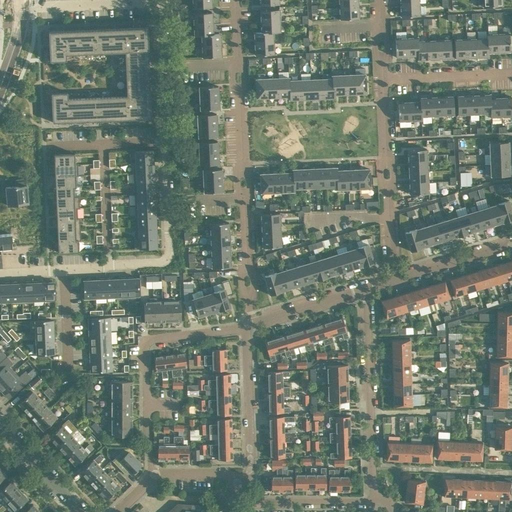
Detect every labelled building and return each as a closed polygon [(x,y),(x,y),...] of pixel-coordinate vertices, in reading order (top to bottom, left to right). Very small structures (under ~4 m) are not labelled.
[(212,8),(211,0),(192,0),(193,8),(212,8)] [(420,4),(400,5),(401,16),(420,16),(420,4)] [(358,7),(339,8),(340,19),(359,18),(358,7)] [(280,21),(279,10),(260,10),(261,22),(280,21)] [(213,24),(212,13),(193,14),(194,24),(213,24)] [(280,22),(280,21),(261,22),(261,32),(254,33),(281,32),(280,22)] [(213,34),(213,24),(194,24),(194,35),(213,34)] [(148,50),(147,27),(124,28),(125,51),(133,51),(148,50)] [(125,51),(124,28),(109,29),(110,52),(125,51)] [(110,52),(109,29),(95,30),(96,53),(110,52)] [(81,53),(80,30),(65,31),(66,54),(81,53)] [(96,53),(95,30),(80,30),(81,53),(96,53)] [(66,54),(65,31),(49,32),(50,61),(66,60),(66,54)] [(281,32),(254,33),(255,44),(274,43),(273,32),(281,32)] [(509,33),(498,34),(499,53),(510,52),(510,51),(509,33)] [(221,45),(220,34),(213,34),(194,35),(194,36),(202,36),(202,46),(221,45)] [(487,38),(476,38),(477,58),(488,57),(487,34),(487,38)] [(498,34),(487,34),(488,57),(489,57),(488,53),(499,53),(498,34)] [(417,37),(406,38),(407,57),(418,56),(418,60),(417,37)] [(418,37),(417,37),(418,60),(429,60),(429,41),(418,41),(418,37)] [(406,38),(395,38),(396,56),(396,57),(407,57),(406,38)] [(476,38),(465,39),(466,58),(477,58),(476,38)] [(465,39),(454,39),(455,53),(455,59),(466,58),(465,39)] [(440,40),(429,41),(429,60),(440,59),(440,40)] [(451,40),(440,40),(440,59),(451,59),(451,57),(451,54),(451,40)] [(274,54),(274,43),(255,44),(255,55),(274,54)] [(222,57),(221,45),(202,46),(203,58),(222,57)] [(149,65),(148,50),(133,51),(125,51),(126,66),(133,66),(149,65)] [(150,80),(149,65),(133,66),(126,66),(126,81),(134,81),(150,80)] [(366,81),(365,74),(355,75),(356,94),(366,93),(366,86),(366,81)] [(345,94),(344,75),(333,76),(334,95),(345,94)] [(356,94),(355,75),(344,75),(345,94),(356,94)] [(334,95),(333,76),(332,76),(332,79),(322,79),(323,98),(334,98),(333,95),(334,95)] [(279,97),(278,78),(267,79),(268,98),(279,97)] [(290,100),(289,78),(278,78),(279,97),(289,97),(289,100),(290,100)] [(301,99),(300,80),(289,81),(289,78),(290,100),(301,99)] [(268,98),(267,79),(256,79),(257,98),(268,98)] [(323,98),(322,79),(311,80),(312,99),(323,98)] [(150,95),(150,80),(134,81),(126,81),(127,96),(150,95)] [(312,99),(311,80),(300,80),(301,99),(312,99)] [(218,86),(199,87),(199,98),(219,97),(218,86)] [(69,122),(68,99),(68,93),(51,93),(53,122),(69,122)] [(491,117),(490,94),(479,95),(480,114),(487,114),(490,114),(490,117),(491,117)] [(502,117),(501,98),(490,98),(490,94),(491,117),(502,117)] [(151,118),(150,95),(127,96),(128,119),(151,118)] [(469,115),(468,95),(457,96),(458,115),(469,115)] [(480,114),(479,95),(468,95),(469,115),(480,114)] [(128,119),(127,96),(112,97),(113,120),(128,119)] [(453,96),(442,97),(443,116),(454,115),(453,96)] [(98,120),(97,97),(83,98),(84,121),(98,120)] [(113,120),(112,97),(97,97),(98,120),(113,120)] [(219,97),(199,98),(200,109),(219,108),(219,97)] [(432,116),(431,97),(420,98),(421,121),(421,117),(430,116),(432,116)] [(443,116),(442,97),(431,97),(432,116),(443,116)] [(511,97),(501,98),(502,117),(511,116),(511,97)] [(84,121),(83,98),(68,99),(69,122),(84,121)] [(421,121),(420,98),(420,101),(409,102),(410,121),(421,121)] [(410,121),(409,102),(398,102),(398,112),(399,122),(410,121)] [(216,114),(197,115),(197,126),(217,125),(216,114)] [(217,125),(197,126),(198,137),(217,136),(217,125)] [(218,141),(198,142),(199,153),(218,152),(218,141)] [(509,142),(490,143),(490,154),(510,153),(509,142)] [(408,156),(408,161),(427,160),(427,149),(408,150),(408,156)] [(154,161),(153,150),(135,151),(135,162),(131,162),(154,161)] [(218,152),(199,153),(199,164),(219,163),(218,152)] [(510,153),(490,154),(491,165),(510,164),(510,153)] [(75,164),(75,154),(54,154),(54,166),(77,165),(77,164),(75,164)] [(428,171),(427,160),(408,161),(409,172),(428,171)] [(154,172),(154,161),(131,162),(131,173),(154,172)] [(510,164),(491,165),(491,176),(511,175),(510,164)] [(78,175),(77,165),(54,166),(55,176),(78,175)] [(326,187),(326,168),(315,169),(316,188),(326,187)] [(338,190),(337,168),(326,168),(326,187),(331,187),(337,187),(337,190),(338,190)] [(348,189),(348,170),(337,171),(337,168),(338,190),(348,189)] [(222,169),(202,170),(203,181),(222,180),(222,169)] [(305,188),(304,169),(293,170),(294,192),(294,189),(305,188)] [(316,188),(315,169),(304,169),(305,188),(316,188)] [(370,169),(359,170),(359,189),(370,188),(370,169)] [(294,192),(293,170),(293,173),(282,173),(283,192),(294,192)] [(359,189),(359,170),(348,170),(348,189),(359,189)] [(428,182),(428,171),(409,172),(409,183),(428,182)] [(155,183),(154,172),(131,173),(131,174),(133,174),(134,184),(155,183)] [(283,192),(282,173),(271,174),(272,193),(283,192)] [(471,173),(460,173),(461,185),(471,185),(471,173)] [(272,193),(271,174),(260,174),(261,193),(272,193)] [(76,186),(76,176),(78,176),(78,175),(55,176),(55,187),(76,186)] [(15,182),(16,186),(5,187),(6,188),(7,205),(28,203),(26,179),(17,180),(16,180),(15,181),(15,182)] [(222,180),(203,181),(203,192),(223,191),(222,180)] [(428,182),(409,183),(410,194),(429,193),(436,193),(436,182),(428,183),(428,182)] [(155,194),(155,183),(134,184),(136,184),(137,194),(134,194),(134,195),(155,194)] [(74,187),(76,187),(76,186),(55,187),(56,198),(79,197),(74,197),(74,187)] [(155,205),(155,194),(134,195),(135,205),(155,205)] [(79,208),(79,197),(56,198),(56,209),(79,208)] [(511,210),(509,200),(498,204),(504,222),(511,220),(511,210)] [(504,222),(498,204),(488,207),(494,225),(503,222),(503,223),(504,222)] [(156,215),(155,205),(135,205),(135,216),(156,215)] [(494,225),(488,207),(485,208),(478,211),(483,228),(494,225)] [(77,218),(77,208),(79,208),(56,209),(57,220),(80,219),(80,218),(77,218)] [(483,228),(478,211),(467,214),(473,232),(483,228)] [(280,224),(280,213),(261,214),(261,225),(280,224)] [(473,232),(467,214),(457,217),(463,236),(467,234),(467,233),(473,232)] [(156,226),(156,215),(135,216),(136,227),(156,226)] [(463,236),(457,217),(447,220),(452,238),(458,236),(458,237),(463,236)] [(80,229),(80,219),(57,220),(57,230),(80,229)] [(452,238),(447,220),(436,224),(442,241),(452,238)] [(229,223),(210,224),(211,235),(230,234),(229,223)] [(281,235),(280,224),(261,225),(262,236),(281,235)] [(442,241),(436,224),(426,227),(431,244),(435,243),(442,241)] [(157,237),(156,226),(136,227),(136,237),(134,237),(134,238),(157,237)] [(431,244),(426,227),(416,230),(416,229),(415,229),(421,248),(422,248),(422,247),(431,244)] [(81,240),(80,229),(57,230),(58,241),(81,240)] [(421,248),(415,229),(405,233),(411,251),(421,248)] [(11,234),(0,234),(0,248),(12,248),(12,247),(11,234)] [(230,245),(230,234),(211,235),(211,246),(230,245)] [(281,247),(281,235),(262,236),(262,247),(281,247)] [(157,248),(157,237),(134,238),(134,249),(157,248)] [(79,252),(78,241),(81,241),(81,240),(58,241),(58,252),(79,252)] [(368,244),(358,247),(364,266),(374,263),(368,244)] [(231,256),(230,245),(211,246),(212,257),(231,256)] [(364,266),(358,247),(357,248),(348,251),(353,269),(363,266),(364,266)] [(353,269),(348,251),(337,254),(343,272),(347,271),(353,269)] [(343,272),(337,254),(327,258),(332,275),(343,272)] [(231,267),(231,256),(212,257),(212,268),(231,267)] [(332,275),(327,258),(316,261),(322,279),(327,278),(326,277),(332,275)] [(511,278),(511,260),(502,263),(507,280),(511,278)] [(322,279),(316,261),(306,264),(312,282),(317,280),(318,281),(322,279)] [(502,263),(492,267),(497,284),(507,280),(502,263)] [(312,282),(306,264),(296,267),(301,285),(312,282)] [(301,285),(296,267),(285,270),(291,288),(301,285)] [(492,267),(481,270),(486,287),(497,284),(492,267)] [(291,288),(285,270),(276,273),(275,273),(281,292),(281,291),(291,288)] [(481,270),(471,273),(476,290),(486,287),(481,270)] [(281,292),(275,273),(264,276),(270,295),(281,292)] [(471,273),(460,276),(465,293),(476,290),(471,273)] [(460,276),(450,279),(455,297),(465,293),(460,276)] [(118,279),(116,279),(117,296),(117,299),(128,299),(127,277),(121,278),(121,279),(118,279)] [(133,277),(127,277),(128,299),(139,298),(138,278),(136,278),(133,278),(133,277)] [(99,280),(95,280),(95,298),(106,297),(105,278),(99,278),(99,280)] [(111,278),(105,278),(106,297),(117,297),(117,299),(117,296),(116,279),(114,279),(112,279),(111,278)] [(95,298),(95,280),(83,280),(84,298),(95,298)] [(190,281),(183,282),(183,292),(188,292),(192,292),(192,288),(194,288),(192,280),(190,281)] [(233,294),(229,280),(221,282),(224,289),(214,292),(219,311),(230,308),(226,296),(233,294)] [(33,300),(32,281),(26,282),(26,283),(21,283),(22,301),(22,304),(33,303),(33,300)] [(44,300),(43,282),(38,282),(38,281),(32,281),(33,300),(33,303),(33,301),(44,300)] [(55,300),(54,282),(53,282),(53,281),(47,281),(48,282),(43,282),(44,300),(55,300)] [(449,298),(444,281),(433,284),(439,302),(449,298)] [(11,301),(10,282),(4,283),(4,284),(0,284),(0,290),(1,302),(11,302),(11,304),(11,301)] [(22,301),(21,283),(17,283),(17,282),(10,282),(11,301),(11,304),(22,304),(22,301)] [(439,302),(433,284),(423,288),(428,305),(439,302)] [(428,305),(423,288),(412,291),(418,308),(428,305)] [(418,308),(412,291),(402,294),(407,311),(418,308)] [(219,311),(214,292),(213,292),(213,293),(203,296),(209,314),(219,310),(219,311)] [(407,311),(402,294),(392,297),(397,314),(407,311)] [(209,314),(203,296),(193,299),(198,317),(209,314)] [(392,297),(381,301),(386,318),(397,314),(392,297)] [(149,298),(149,302),(143,302),(144,323),(153,323),(153,298),(149,298)] [(162,301),(156,302),(156,298),(153,298),(153,323),(162,322),(162,301)] [(167,301),(162,301),(162,322),(171,322),(170,298),(167,298),(167,301)] [(170,298),(171,322),(181,322),(180,301),(174,301),(174,298),(170,298)] [(511,312),(497,312),(497,323),(511,323),(511,312)] [(110,318),(88,319),(89,332),(110,331),(110,318)] [(342,318),(332,322),(336,335),(341,333),(343,337),(343,340),(346,339),(348,338),(342,318)] [(53,320),(30,321),(30,332),(54,331),(54,325),(53,325),(53,320)] [(332,322),(323,324),(329,344),(333,343),(331,336),(336,335),(332,322)] [(511,323),(497,323),(496,334),(511,334),(511,323)] [(323,324),(313,327),(317,341),(322,339),(324,346),(329,344),(323,324)] [(317,341),(313,327),(303,330),(309,350),(314,349),(312,342),(317,341)] [(309,350),(303,330),(294,333),(298,346),(303,345),(305,351),(309,350)] [(55,337),(54,331),(30,332),(30,333),(35,332),(36,342),(33,343),(54,342),(54,337),(55,337)] [(110,331),(89,332),(89,345),(111,345),(110,331)] [(293,348),(298,346),(294,333),(284,336),(288,349),(290,356),(291,359),(296,357),(293,348)] [(511,334),(496,334),(496,345),(511,345),(511,334)] [(284,336),(274,339),(279,352),(284,351),(286,357),(290,356),(288,349),(284,336)] [(274,339),(265,342),(269,355),(271,362),(276,360),(274,354),(279,352),(274,339)] [(409,340),(392,340),(392,351),(410,351),(409,340)] [(54,342),(33,343),(34,354),(37,354),(38,360),(48,359),(48,354),(50,353),(54,353),(54,352),(55,352),(55,347),(54,347),(54,342)] [(111,345),(89,345),(90,359),(111,358),(111,345)] [(511,345),(496,345),(496,356),(511,356),(511,345)] [(18,347),(14,350),(23,359),(26,356),(18,347)] [(212,355),(204,355),(204,361),(226,360),(226,349),(212,350),(212,355)] [(392,351),(392,362),(410,362),(410,351),(392,351)] [(174,355),(177,377),(182,376),(181,368),(186,367),(184,353),(174,355)] [(174,355),(164,356),(166,370),(166,369),(171,369),(172,377),(177,377),(174,355)] [(13,363),(7,356),(0,362),(0,384),(14,371),(10,366),(13,363)] [(166,370),(164,356),(154,357),(156,371),(161,370),(162,379),(167,378),(166,369),(166,370)] [(111,358),(90,359),(90,372),(112,371),(111,358)] [(226,360),(204,361),(204,365),(212,365),(213,371),(226,370),(226,360)] [(410,362),(392,362),(393,373),(410,373),(410,362)] [(490,362),(489,373),(507,374),(507,363),(490,362)] [(327,365),(327,371),(324,371),(324,375),(348,374),(348,365),(327,365)] [(19,377),(14,371),(0,384),(0,391),(1,391),(5,395),(10,389),(14,394),(37,373),(33,368),(28,373),(25,371),(19,377)] [(268,382),(282,382),(282,377),(289,376),(289,371),(268,372),(268,382)] [(393,373),(393,384),(411,383),(410,373),(393,373)] [(489,373),(489,384),(507,385),(507,374),(489,373)] [(216,380),(207,380),(208,384),(216,384),(230,384),(229,374),(216,374),(216,380)] [(348,374),(324,375),(324,378),(327,378),(327,384),(348,383),(348,374)] [(43,381),(38,376),(29,384),(33,389),(43,381)] [(108,387),(108,391),(132,391),(132,381),(111,381),(111,387),(108,387)] [(282,387),(282,382),(268,382),(269,392),(289,392),(289,387),(282,387)] [(327,384),(327,389),(324,389),(324,393),(348,392),(348,383),(327,384)] [(393,384),(393,395),(411,394),(411,383),(393,384)] [(208,384),(204,385),(204,390),(205,390),(206,395),(217,395),(230,394),(230,384),(216,384),(208,384)] [(489,384),(489,395),(506,396),(507,385),(489,384)] [(45,395),(51,390),(48,387),(43,392),(45,395)] [(54,394),(51,390),(45,395),(48,399),(54,394)] [(27,412),(40,401),(31,391),(26,395),(27,396),(19,404),(22,408),(22,409),(25,412),(26,412),(27,412)] [(132,391),(108,391),(108,393),(111,393),(111,400),(132,400),(132,391)] [(289,392),(269,392),(269,402),(283,402),(283,397),(289,396),(289,392)] [(348,392),(324,393),(324,396),(328,396),(328,402),(349,401),(348,392)] [(217,399),(208,400),(208,405),(230,404),(230,394),(217,395),(217,399)] [(393,395),(394,406),(411,406),(411,394),(393,395)] [(489,395),(488,406),(506,407),(506,396),(489,395)] [(111,400),(111,405),(108,405),(108,408),(132,408),(132,400),(111,400)] [(40,401),(27,412),(35,421),(48,409),(40,401)] [(283,402),(269,402),(269,413),(290,412),(290,407),(283,407),(283,402)] [(231,414),(230,404),(208,405),(208,409),(217,409),(217,415),(231,414)] [(69,413),(72,410),(67,405),(64,408),(69,413)] [(132,408),(108,408),(108,411),(111,411),(111,417),(132,417),(132,408)] [(56,418),(48,409),(35,421),(36,422),(35,424),(38,427),(39,426),(43,430),(56,418)] [(333,416),(328,416),(329,422),(336,422),(336,427),(350,427),(349,417),(339,417),(339,411),(333,411),(333,416)] [(295,416),(284,417),(269,417),(270,427),(284,427),(284,422),(295,421),(295,416)] [(132,417),(111,417),(111,423),(108,423),(108,426),(132,426),(132,417)] [(217,419),(217,425),(209,425),(209,429),(231,429),(231,419),(217,419)] [(68,420),(49,437),(53,441),(53,443),(55,445),(57,445),(58,446),(70,435),(76,430),(68,420)] [(132,426),(108,426),(108,429),(111,429),(111,436),(132,436),(132,426)] [(511,426),(495,426),(494,438),(511,438),(511,426)] [(284,433),(284,427),(270,427),(270,437),(284,437),(291,437),(296,437),(296,432),(284,433)] [(336,427),(336,433),(329,433),(329,437),(350,437),(350,427),(336,427)] [(231,439),(231,429),(209,429),(209,434),(218,434),(218,439),(231,439)] [(76,430),(70,435),(58,446),(66,456),(78,444),(84,439),(76,430)] [(164,436),(164,445),(158,445),(158,459),(168,459),(168,445),(168,436),(164,436)] [(168,445),(168,459),(178,459),(178,436),(173,436),(173,445),(168,445)] [(178,436),(178,459),(188,458),(188,445),(183,445),(183,436),(178,436)] [(291,442),(291,437),(284,437),(270,437),(270,447),(284,447),(284,442),(291,442)] [(350,447),(350,437),(329,437),(329,443),(336,442),(337,447),(350,447)] [(511,438),(494,438),(494,449),(511,449),(511,438)] [(218,444),(209,445),(209,449),(232,449),(231,439),(218,439),(218,444)] [(437,441),(437,458),(448,459),(448,441),(437,441)] [(448,459),(459,459),(460,442),(448,441),(448,459)] [(387,442),(386,460),(397,461),(398,443),(387,442)] [(459,459),(470,460),(471,442),(460,442),(459,459)] [(481,461),(482,443),(471,442),(470,460),(481,461)] [(397,461),(408,461),(409,443),(398,443),(397,461)] [(408,461),(419,462),(420,444),(409,443),(408,461)] [(78,444),(66,456),(67,457),(67,458),(69,461),(70,460),(75,465),(87,454),(93,449),(89,444),(83,450),(78,444)] [(419,462),(430,462),(431,444),(420,444),(419,462)] [(284,452),(284,447),(270,447),(271,458),(291,457),(291,452),(284,452)] [(337,447),(337,453),(330,453),(330,458),(351,457),(350,447),(337,447)] [(232,459),(232,449),(209,449),(209,454),(218,454),(218,460),(232,459)] [(122,452),(112,461),(125,474),(128,471),(132,474),(132,473),(135,474),(138,471),(137,469),(141,465),(129,452),(127,454),(125,452),(122,452)] [(99,455),(93,460),(80,471),(85,476),(84,477),(87,480),(88,480),(89,481),(101,469),(97,464),(102,459),(99,455)] [(271,477),(271,491),(282,491),(281,477),(281,466),(281,460),(272,460),(272,469),(277,469),(277,477),(271,477)] [(286,466),(281,466),(281,477),(282,491),(292,491),(292,477),(292,470),(287,470),(287,466),(286,466)] [(305,475),(300,475),(300,468),(295,468),(295,489),(305,489),(305,475)] [(315,489),(315,475),(315,468),(305,468),(305,475),(305,489),(315,489)] [(320,468),(320,475),(315,475),(315,489),(326,489),(326,468),(320,468)] [(101,469),(89,481),(97,490),(110,479),(115,474),(111,470),(106,475),(101,469)] [(339,477),(334,477),(334,470),(329,470),(329,491),(339,491),(339,477)] [(349,491),(349,470),(344,470),(344,477),(339,477),(339,491),(349,491)] [(118,471),(115,474),(123,483),(126,480),(118,471)] [(456,479),(445,478),(444,496),(455,497),(456,479)] [(110,479),(97,490),(98,491),(98,493),(100,495),(102,495),(106,499),(118,488),(110,479)] [(425,481),(407,479),(406,491),(423,493),(425,481)] [(466,479),(456,479),(455,497),(466,497),(466,479)] [(477,480),(466,479),(466,497),(477,498),(477,480)] [(488,480),(477,480),(477,498),(488,498),(488,480)] [(488,480),(488,498),(498,499),(499,481),(488,480)] [(10,481),(0,490),(0,496),(2,499),(0,500),(0,502),(2,505),(5,502),(18,490),(15,487),(16,485),(13,482),(12,483),(10,481)] [(499,481),(498,499),(509,499),(510,481),(499,481)] [(18,490),(5,502),(8,505),(14,511),(27,499),(26,498),(26,496),(24,494),(22,494),(18,490)] [(423,493),(406,491),(404,502),(422,504),(423,493)] [(2,505),(0,506),(0,511),(8,505),(5,502),(2,505)]
